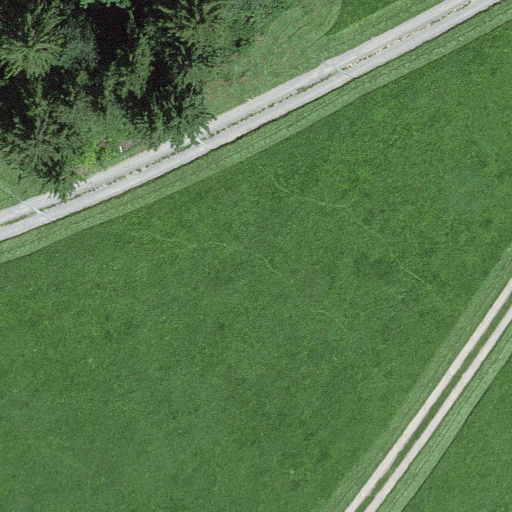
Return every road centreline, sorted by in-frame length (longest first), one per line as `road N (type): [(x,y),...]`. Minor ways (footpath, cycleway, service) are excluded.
road 1 (track): [(0,239),(461,0)]
road 2 (track): [(511,313),(370,511)]
